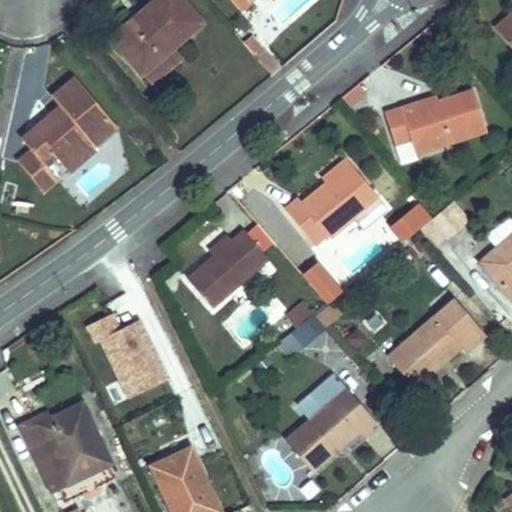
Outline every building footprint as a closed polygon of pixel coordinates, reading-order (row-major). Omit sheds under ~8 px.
[(111,38),(140,71),(159,54),(161,57),(172,47),(201,23),(181,0),(155,0),(143,11),(146,15),(132,27),(129,23),(111,38)] [(234,0),(243,9),(252,0),(234,0)] [(129,23),(132,27),(146,15),(143,11),(129,23)] [(511,12),(494,28),(498,33),(511,20),(511,12)] [(511,20),(498,33),(511,49),(511,20)] [(243,42),(256,57),(264,50),(252,35),(243,42)] [(140,71),(150,83),(180,56),(172,47),(161,57),(159,54),(140,71)] [(256,57),(272,75),(281,67),(264,50),(256,57)] [(18,162),(43,191),(57,179),(44,164),(54,155),(62,165),(89,142),(93,146),(94,145),(115,127),(74,78),(52,97),(60,107),(65,113),(58,119),(53,113),(22,139),(32,151),(18,162)] [(343,100),(349,108),(365,94),(359,86),(343,100)] [(385,113),(394,143),(410,138),(415,153),(486,130),(473,91),(438,102),(436,102),(438,107),(428,110),(425,100),(385,113)] [(428,110),(438,107),(436,102),(438,102),(436,97),(425,100),(428,110)] [(53,113),(58,119),(65,113),(60,107),(53,113)] [(62,165),(68,172),(97,148),(94,145),(93,146),(89,142),(62,165)] [(322,179),(326,184),(350,164),(346,159),(322,179)] [(327,235),(328,237),(353,217),(376,198),(377,197),(350,164),(326,184),(302,204),(298,199),(285,210),(314,246),(327,235)] [(353,217),(362,229),(385,210),(376,198),(353,217)] [(392,228),(403,241),(431,218),(420,205),(392,228)] [(431,219),(445,236),(464,220),(453,207),(447,211),(445,208),(431,219)] [(420,229),(434,246),(445,236),(431,219),(420,229)] [(187,278),(212,307),(268,259),(243,230),(230,241),(214,255),(187,278)] [(387,258),(383,248),(394,244),(389,233),(341,253),(350,274),(387,258)] [(511,234),(480,262),(511,298),(511,297),(511,234)] [(209,250),(214,255),(230,241),(226,236),(209,250)] [(413,259),(425,249),(417,240),(405,250),(413,259)] [(303,276),(326,304),(340,292),(317,264),(303,276)] [(387,357),(414,387),(460,347),(464,352),(484,334),(454,299),(387,357)] [(323,327),(324,328),(342,314),(332,302),(314,316),(323,327)] [(286,317),(295,329),(312,315),(303,303),(286,317)] [(120,329),(112,313),(87,325),(95,342),(100,340),(128,397),(167,379),(139,320),(120,329)] [(306,321),(315,333),(323,327),(314,316),(313,315),(306,321)] [(500,324),(511,337),(511,335),(511,326),(505,319),(500,324)] [(294,331),(304,343),(315,333),(306,321),(294,331)] [(345,338),(355,350),(367,339),(356,328),(345,338)] [(278,344),(288,356),(304,343),(294,331),(278,344)] [(285,440),(312,472),(359,431),(363,436),(377,424),(333,374),(297,406),(308,419),(285,440)] [(23,432),(51,491),(110,463),(82,404),(51,419),(23,432)] [(19,425),(23,432),(51,419),(47,411),(19,425)] [(152,466),(173,511),(219,511),(190,449),(152,466)] [(301,490),(308,497),(317,489),(311,482),(301,490)] [(511,492),(503,500),(509,507),(511,505),(511,492)]
